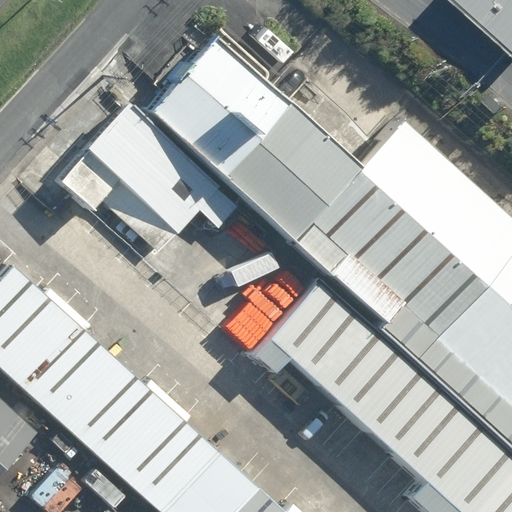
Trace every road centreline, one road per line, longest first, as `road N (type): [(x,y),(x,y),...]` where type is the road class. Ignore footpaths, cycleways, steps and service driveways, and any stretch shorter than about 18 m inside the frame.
road 1 (unknown): [(0,200),(369,511)]
road 2 (residential): [(0,147),(135,0)]
road 3 (unknown): [(391,0),(511,110)]
